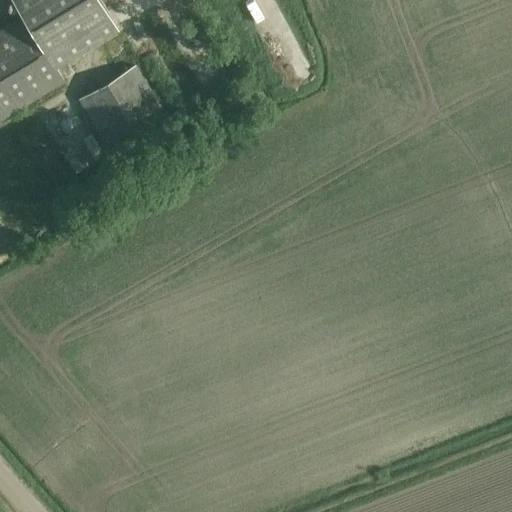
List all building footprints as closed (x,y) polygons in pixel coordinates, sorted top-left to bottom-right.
[(118,29),(100,0),(13,0),(24,16),(0,30),(0,119),(64,81),(55,67),(118,29)] [(268,27),(255,0),(245,0),(259,31),(268,27)] [(140,46),(156,76),(149,79),(170,118),(197,103),(160,35),(140,46)] [(128,46),(107,49),(109,66),(130,63),(128,46)] [(169,120),(135,65),(79,100),(112,155),(169,120)] [(68,119),(53,127),(69,155),(84,147),(68,119)]
